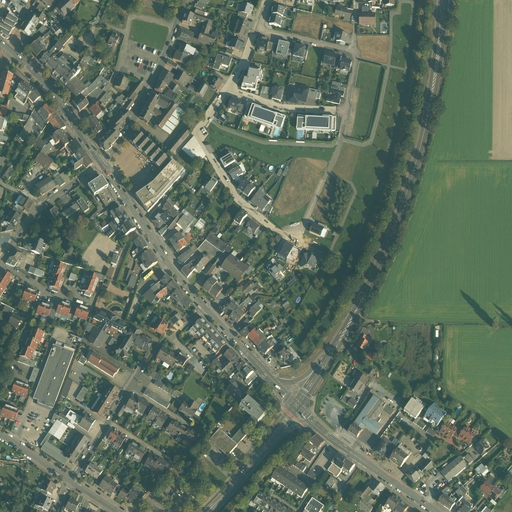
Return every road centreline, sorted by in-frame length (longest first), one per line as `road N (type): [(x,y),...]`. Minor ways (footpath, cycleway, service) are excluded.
road 1 (secondary): [(325,361),(371,283),(403,206),(427,117),(443,0)]
road 2 (residential): [(228,90),(200,126),(211,154),(238,201),(277,232),(304,224)]
road 3 (residential): [(101,164),(133,119),(183,0)]
road 4 (secondary): [(101,164),(204,308)]
road 5 (track): [(353,315),(385,323),(511,324)]
road 6 (secondary): [(8,49),(48,88),(101,164)]
road 7 (secondary): [(316,426),(436,511)]
road 8 (residential): [(68,478),(143,364)]
road 9 (residential): [(228,90),(279,108),(346,111)]
